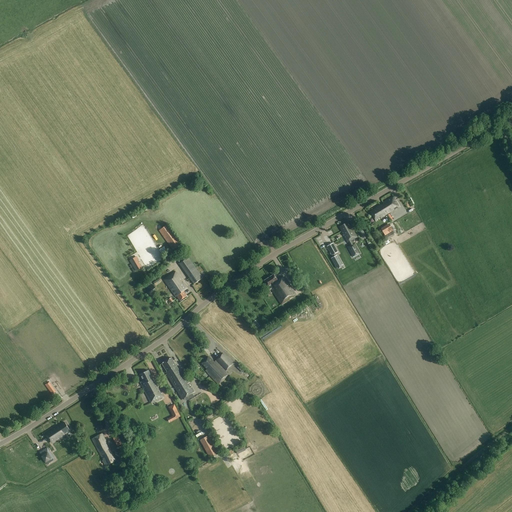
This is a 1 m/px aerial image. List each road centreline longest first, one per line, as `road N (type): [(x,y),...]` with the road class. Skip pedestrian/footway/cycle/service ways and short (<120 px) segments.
road 1 (unclassified): [(0,445),(164,339),(285,247),(500,125)]
road 2 (track): [(511,427),(419,511)]
